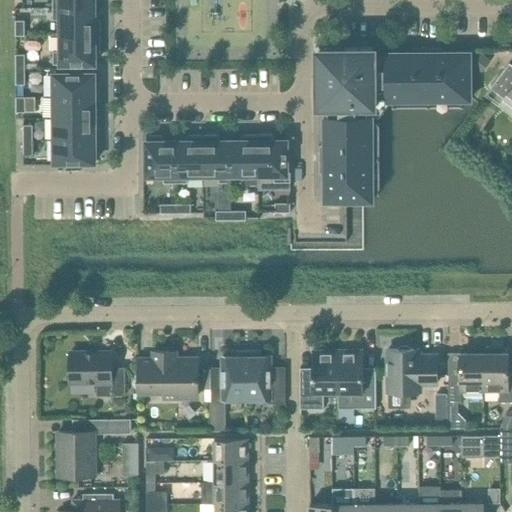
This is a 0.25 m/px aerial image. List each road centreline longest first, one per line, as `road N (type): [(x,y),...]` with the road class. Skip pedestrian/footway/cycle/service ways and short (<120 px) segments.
road 1 (residential): [(292,313),(24,321),(23,511)]
road 2 (residential): [(511,6),(307,13),(303,103)]
road 3 (residential): [(511,311),(292,313)]
road 4 (residential): [(294,511),(292,313)]
road 5 (residential): [(17,184),(125,178),(130,105)]
road 6 (residential): [(303,103),(130,105)]
road 7 (residential): [(303,103),(305,232)]
